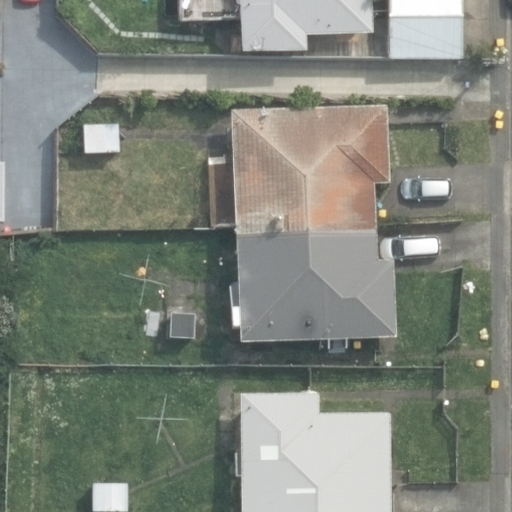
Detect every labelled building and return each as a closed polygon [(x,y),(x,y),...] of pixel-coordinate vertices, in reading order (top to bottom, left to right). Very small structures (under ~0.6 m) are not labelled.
[(0,0),(0,226),(11,226),(10,152),(0,152),(0,0)] [(238,0),(240,55),(307,53),(306,39),(368,37),(366,0),(238,0)] [(387,0),(387,61),(462,61),(462,0),(387,0)] [(389,109),(229,116),(239,349),(393,341),(389,264),(376,264),(372,189),(392,188),(389,109)] [(84,156),(120,154),(119,125),(83,127),(84,156)] [(168,341),(210,342),(211,303),(169,302),(168,341)] [(241,393),(242,511),(390,511),(390,412),(319,413),(319,392),(241,393)] [(94,484),(95,511),(128,510),(128,483),(94,484)]
